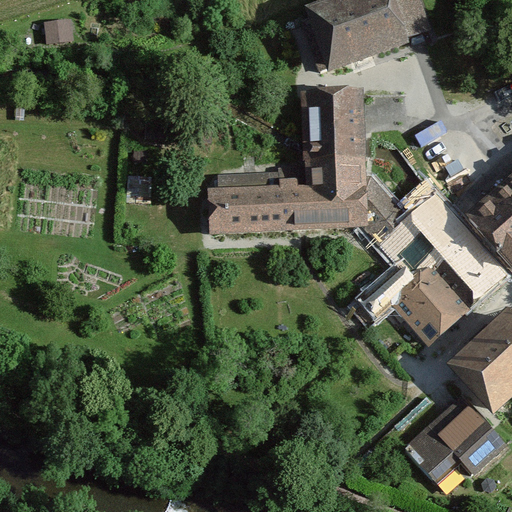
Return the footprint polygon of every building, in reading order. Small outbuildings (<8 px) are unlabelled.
[(325,78),(409,49),(407,43),(431,34),(419,0),(334,0),(302,11),(305,21),(300,22),(316,70),(321,69),(325,78)] [(76,42),(75,21),(47,22),(48,44),(76,42)] [(359,227),(378,246),(410,220),(370,179),(364,91),(299,94),(303,171),(217,177),(218,190),(206,191),(208,241),(359,227)] [(511,177),(468,215),(511,267),(511,177)] [(394,308),(428,348),(508,280),(437,196),(410,220),(378,246),(396,267),(360,298),(379,321),(394,308)] [(447,371),(494,419),(511,401),(511,321),(506,315),(447,371)] [(509,453),(460,399),(404,449),(438,487),(462,466),(476,482),(509,453)]
